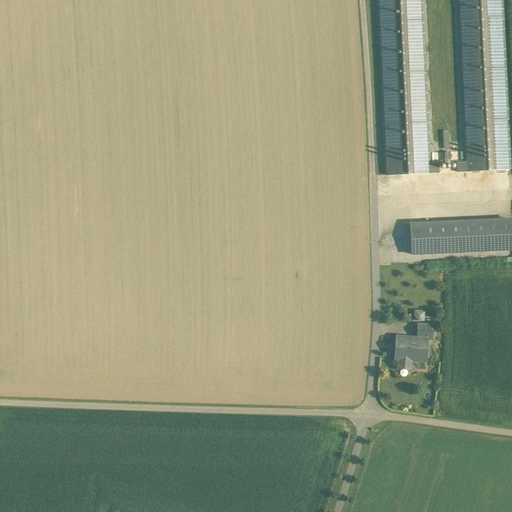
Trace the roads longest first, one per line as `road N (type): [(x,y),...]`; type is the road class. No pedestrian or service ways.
road 1 (unclassified): [(511,429),(369,412),(0,401)]
road 2 (track): [(361,0),(374,177)]
